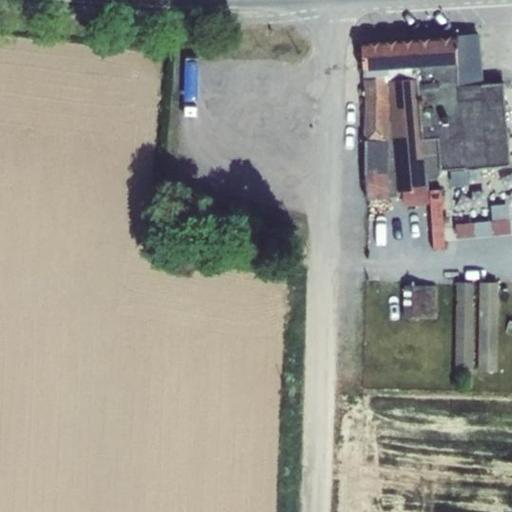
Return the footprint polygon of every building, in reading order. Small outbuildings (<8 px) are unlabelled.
[(455,36),(360,43),(364,141),(366,200),(396,197),(396,193),(426,190),(424,180),(435,179),(440,171),(464,168),(464,170),(468,170),(468,180),(481,179),(481,169),(509,166),(502,84),(481,85),(477,35),(455,36)] [(445,187),(432,187),(435,247),(447,246),(445,187)] [(455,283),(454,387),(472,387),(473,283),(455,283)] [(478,283),(477,388),(496,388),(497,283),(478,283)] [(436,287),(403,286),(403,317),(436,318),(436,287)]
